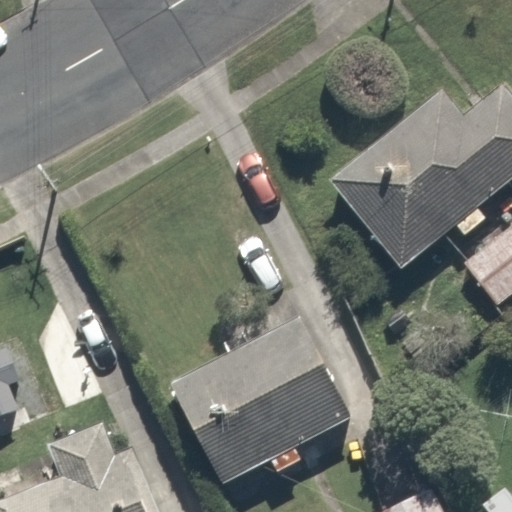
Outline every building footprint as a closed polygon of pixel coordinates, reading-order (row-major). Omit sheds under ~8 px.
[(511,185),(511,90),(467,124),(446,96),(327,186),(394,274),(511,185)] [(511,302),(511,230),(462,264),(495,313),(511,302)] [(319,319),(179,392),(230,490),(370,417),(319,319)] [(72,488),(18,511),(161,511),(120,419),(54,449),(72,488)] [(445,511),(434,489),(387,511),(445,511)]
